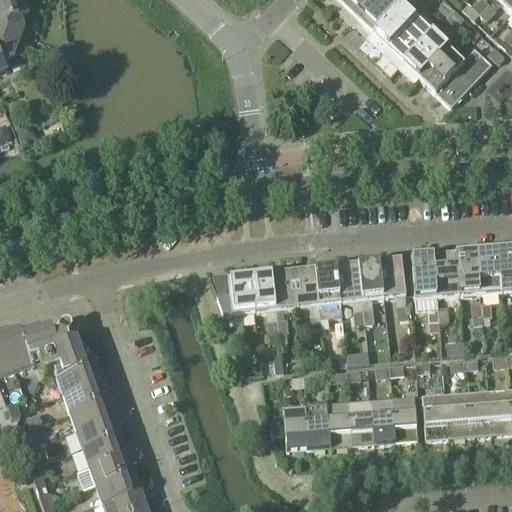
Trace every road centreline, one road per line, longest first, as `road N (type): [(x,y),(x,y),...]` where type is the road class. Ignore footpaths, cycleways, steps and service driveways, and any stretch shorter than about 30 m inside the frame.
road 1 (residential): [(88,282),(262,248),(511,227)]
road 2 (tertiary): [(0,251),(253,195)]
road 3 (tertiary): [(253,195),(511,173)]
road 4 (residential): [(177,511),(88,282)]
road 5 (residential): [(253,195),(245,81),(235,50)]
road 6 (residential): [(366,113),(271,20)]
